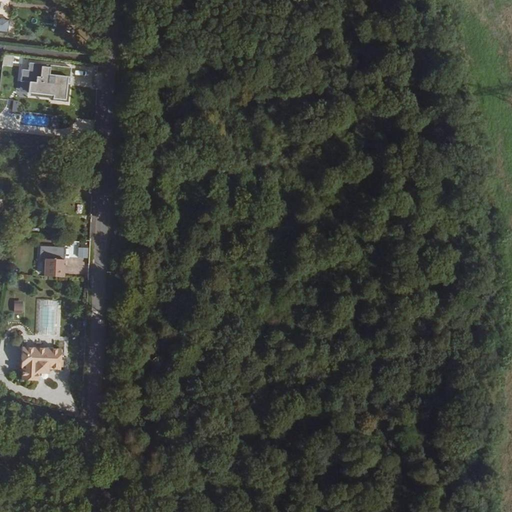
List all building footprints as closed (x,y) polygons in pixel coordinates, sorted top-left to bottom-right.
[(28,69),(21,69),(20,95),(55,97),(55,103),(69,103),(70,76),(52,75),(52,65),(28,64),(28,69)] [(70,246),(70,258),(89,258),(90,247),(70,246)] [(46,257),(45,276),(63,277),(64,258),(46,257)] [(22,312),(23,301),(14,301),(14,311),(22,312)] [(60,353),(21,351),(20,370),(21,371),(21,383),(38,383),(38,376),(47,376),(47,372),(59,373),(60,353)]
